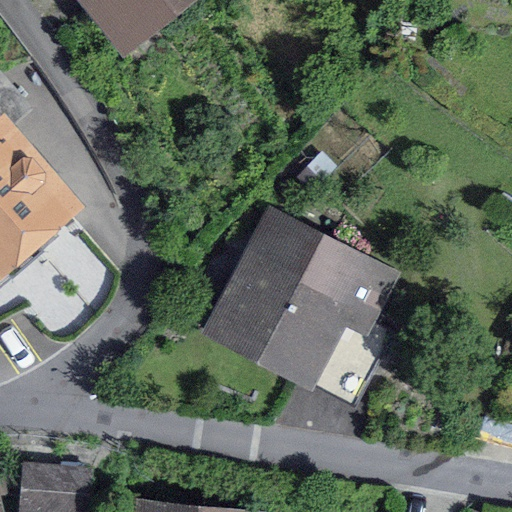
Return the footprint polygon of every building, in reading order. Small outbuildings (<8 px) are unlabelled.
[(201,0),(85,0),(132,56),(201,0)] [(17,121),(33,110),(0,65),(0,118),(8,111),(17,121)] [(17,121),(8,111),(0,118),(0,283),(91,206),(17,121)] [(401,270),(266,200),(200,326),(359,409),(401,329),(377,317),(401,270)] [(0,511),(4,511),(0,494),(0,492),(9,491),(0,451),(0,511)] [(17,511),(87,511),(91,465),(21,460),(17,511)] [(271,511),(272,508),(126,493),(124,511),(271,511)]
